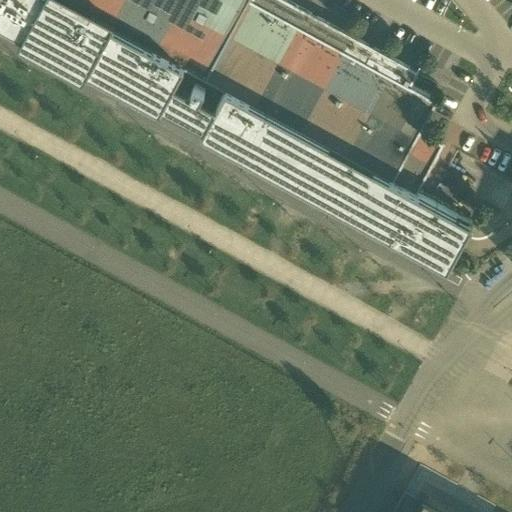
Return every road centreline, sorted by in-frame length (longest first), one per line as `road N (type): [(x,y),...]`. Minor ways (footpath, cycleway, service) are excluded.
road 1 (track): [(511,477),(0,203)]
road 2 (unclassified): [(447,359),(401,420),(352,511)]
